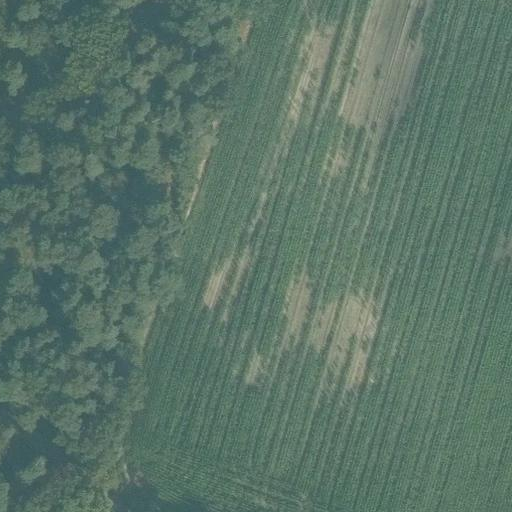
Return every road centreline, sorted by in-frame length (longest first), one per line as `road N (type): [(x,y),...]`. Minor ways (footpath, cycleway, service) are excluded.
road 1 (unclassified): [(0,129),(164,0)]
road 2 (unclassified): [(113,511),(0,420)]
